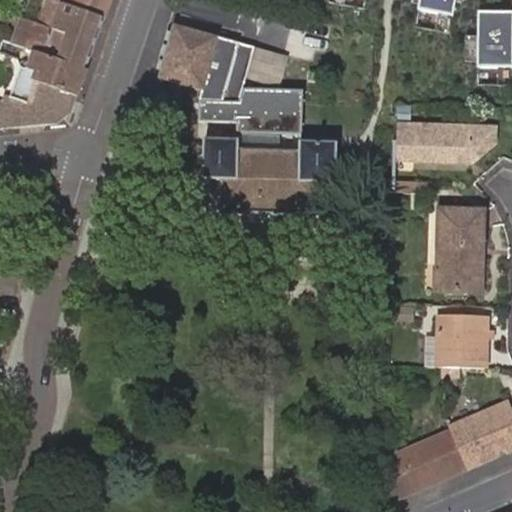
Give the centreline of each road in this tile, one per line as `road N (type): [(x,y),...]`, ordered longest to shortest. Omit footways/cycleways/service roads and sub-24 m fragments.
road 1 (tertiary): [(95,141),(39,340),(45,399),(13,511)]
road 2 (tertiary): [(140,0),(95,141)]
